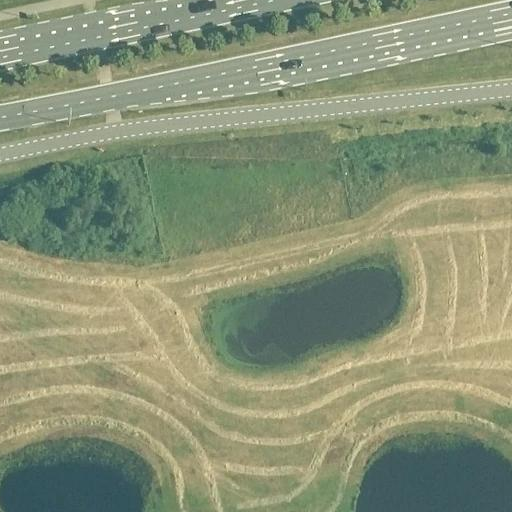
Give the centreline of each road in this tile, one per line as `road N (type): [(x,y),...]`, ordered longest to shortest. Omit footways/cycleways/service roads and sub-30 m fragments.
road 1 (primary): [(0,121),(511,16)]
road 2 (unclassified): [(0,156),(215,122),(511,93)]
road 3 (primary): [(286,0),(0,60)]
